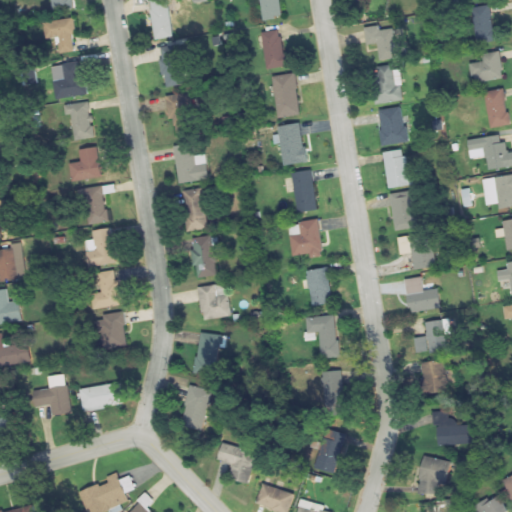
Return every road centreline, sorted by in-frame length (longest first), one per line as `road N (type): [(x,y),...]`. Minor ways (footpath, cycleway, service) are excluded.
road 1 (residential): [(362,511),(389,413),(319,0)]
road 2 (residential): [(140,435),(163,311),(112,0)]
road 3 (residential): [(217,511),(140,435),(0,473)]
